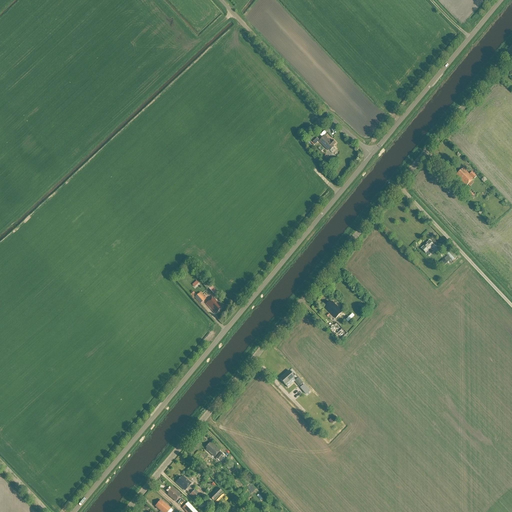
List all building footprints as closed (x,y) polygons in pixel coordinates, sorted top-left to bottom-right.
[(331,142),(325,136),(319,142),(328,151),(329,150),(330,151),(334,147),(333,146),(336,144),(333,140),(331,142)] [(319,141),(316,137),(311,141),(315,145),(319,141)] [(466,187),(476,177),(472,172),(469,175),(463,169),(456,176),(466,187)] [(435,249),(433,247),(434,246),(430,241),(422,249),(429,256),(434,251),(433,250),(435,249)] [(457,257),(451,250),(446,255),(452,262),(457,257)] [(216,297),(217,296),(219,294),(208,282),(204,286),(207,289),(208,288),(213,294),(216,297)] [(194,298),(195,298),(200,305),(206,300),(200,293),(197,296),(196,297),(194,298)] [(220,309),(222,307),(219,303),(218,304),(213,298),(211,300),(210,298),(208,300),(209,301),(206,304),(215,315),(221,310),(220,309)] [(341,314),(342,313),(338,308),(337,308),(332,303),(331,304),(330,303),(327,306),(327,307),(326,308),(336,319),(338,317),(339,318),(342,315),(341,314)] [(342,340),(345,337),(343,335),(345,333),(343,330),(340,332),(337,330),(335,332),(342,340)] [(285,385),(294,377),(289,371),(280,379),(285,385)] [(299,387),(303,384),(298,378),(294,382),(299,387)] [(214,458),(220,451),(214,446),(210,443),(205,448),(207,449),(205,450),(214,458)] [(224,455),(221,453),(216,459),(219,461),(224,455)] [(185,491),(191,484),(183,477),(182,479),(180,478),(176,483),(185,491)] [(176,502),(181,496),(171,488),(167,493),(169,493),(168,495),(176,502)] [(195,501),(203,494),(197,488),(190,495),(195,501)] [(214,502),(223,493),(218,488),(209,497),(214,502)] [(168,511),(171,509),(160,501),(155,507),(160,511),(168,511)] [(185,511),(196,511),(188,503),(182,508),(185,511)]
